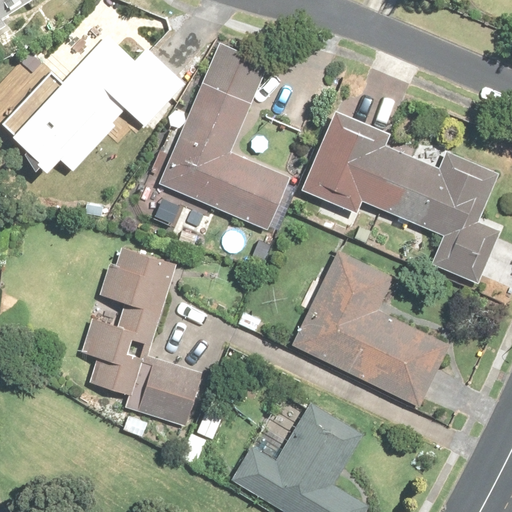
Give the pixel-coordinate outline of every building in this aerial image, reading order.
[(0,0),(0,12),(20,0),(0,0)] [(108,33),(12,128),(48,164),(60,151),(72,163),(131,105),(144,118),(186,76),(148,37),(130,55),(108,33)] [(215,38),(158,183),(274,230),(297,173),(235,148),(270,60),(215,38)] [(502,167),(336,104),(303,190),(435,240),(427,263),(480,283),(502,224),(483,217),(502,167)] [(326,265),(338,239),(320,231),(308,257),(326,265)] [(130,410),(190,427),(207,370),(149,353),(178,255),(116,236),(111,256),(75,374),(136,392),(130,410)] [(337,243),(291,343),(429,405),(458,342),(382,308),(399,271),(337,243)] [(252,442),(231,476),(292,511),(368,511),(375,500),(339,479),(367,432),(305,396),(272,453),(252,442)] [(222,411),(207,404),(184,456),(199,463),(222,411)]
